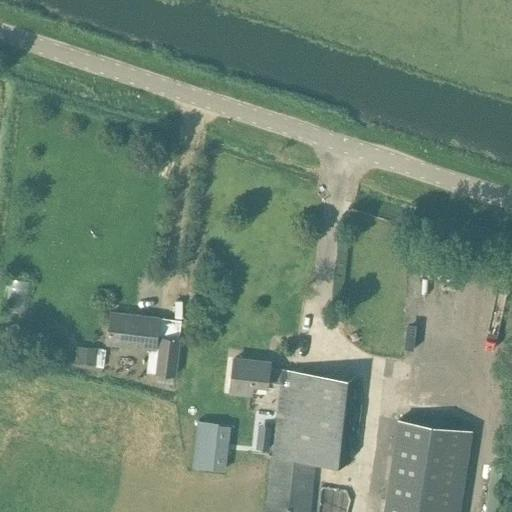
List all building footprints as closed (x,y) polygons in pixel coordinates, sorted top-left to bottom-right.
[(5,309),(28,311),(31,279),(8,277),(5,309)] [(494,280),(481,324),(489,326),(502,283),(494,280)] [(146,373),(175,377),(182,321),(112,313),(108,344),(149,349),(146,373)] [(215,337),(209,389),(245,393),(246,387),(275,391),(278,363),(249,360),(251,341),(215,337)] [(97,348),(77,346),(75,364),(96,366),(97,348)] [(281,369),(263,511),(306,511),(312,460),(344,463),(353,378),(281,369)] [(460,511),(474,430),(398,418),(383,511),(460,511)] [(198,421),(193,467),(213,469),(214,454),(222,455),(223,445),(214,444),(217,425),(199,423),(199,421),(198,421)] [(511,470),(492,468),(486,511),(509,511),(511,492),(511,470)] [(347,511),(351,500),(346,490),(340,489),(339,495),(331,494),(331,488),(319,487),(316,511),(347,511)]
